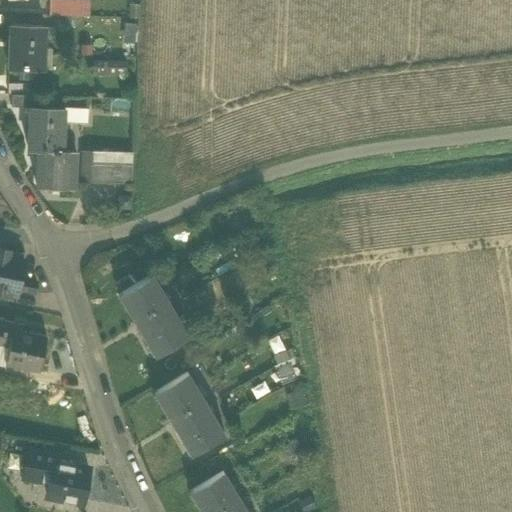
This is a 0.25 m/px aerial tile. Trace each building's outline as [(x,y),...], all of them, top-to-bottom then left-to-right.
[(81,0),(79,0),(48,0),(47,15),(81,16),(81,0)] [(38,68),(43,68),(44,26),(10,24),(8,67),(18,68),(38,68)] [(125,60),(91,59),(90,72),(125,73),(125,60)] [(38,68),(18,68),(17,79),(38,79),(38,68)] [(12,81),(11,94),(11,106),(29,107),(29,106),(37,107),(37,95),(25,94),(26,81),(12,81)] [(28,149),(38,149),(62,150),(63,121),(64,108),(37,107),(29,106),(29,107),(28,149)] [(87,109),(64,108),(63,121),(87,122),(87,109)] [(76,150),(62,150),(38,149),(36,186),(74,187),(76,150)] [(80,180),(101,181),(102,152),(81,151),(80,180)] [(101,181),(130,182),(131,153),(102,152),(101,181)] [(0,291),(16,295),(17,289),(26,291),(29,281),(19,279),(23,258),(8,255),(8,254),(7,254),(6,254),(6,255),(0,253),(0,291)] [(119,294),(155,355),(188,336),(151,275),(119,294)] [(36,282),(29,281),(26,291),(34,292),(36,282)] [(5,362),(38,369),(45,337),(21,332),(23,325),(0,320),(0,346),(8,348),(5,362)] [(272,370),(281,384),(295,375),(286,361),(272,370)] [(154,393),(191,454),(223,434),(187,373),(154,393)] [(46,495),(81,501),(88,467),(64,463),(65,456),(28,450),(24,476),(48,480),(46,495)] [(190,492),(202,511),(246,511),(222,472),(190,492)]
